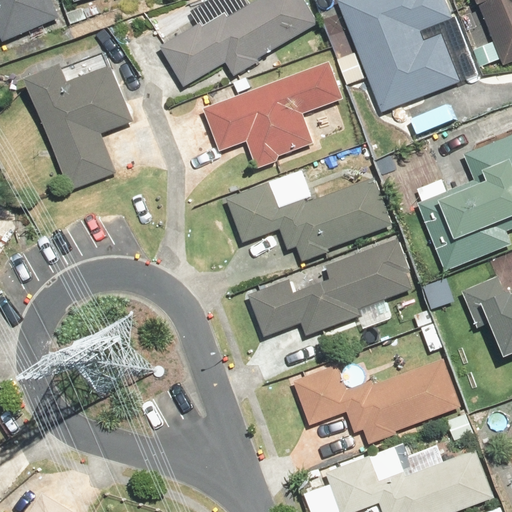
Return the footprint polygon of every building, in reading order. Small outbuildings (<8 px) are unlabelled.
[(48,0),(0,0),(0,43),(57,19),(48,0)] [(225,13),(161,46),(177,86),(220,64),(224,73),(316,25),(303,0),(263,0),(228,18),(225,13)] [(339,0),(334,2),(379,115),(456,86),(433,23),(450,17),(443,0),(339,0)] [(511,0),(471,0),(501,67),(511,62),(511,0)] [(53,64),(19,79),(70,193),(117,172),(100,135),(132,120),(110,70),(64,90),(53,64)] [(328,65),(199,107),(214,155),(245,145),(252,165),(311,146),(300,114),(339,101),(328,65)] [(511,135),(463,152),(474,184),(418,203),(441,273),(511,249),(511,248),(506,230),(511,228),(511,135)] [(301,172),(225,200),(241,245),(279,231),(286,251),(295,247),(301,262),(393,227),(374,176),(311,199),(301,172)] [(401,241),(247,295),(262,335),(300,322),(305,338),(360,318),(357,309),(417,288),(401,241)] [(498,277),(461,292),(468,311),(479,307),(499,357),(511,351),(511,286),(503,290),(498,277)] [(342,363),(289,381),(304,426),(345,413),(353,436),(332,443),(337,458),(400,436),(398,428),(457,408),(442,363),(353,393),(342,363)] [(371,459),(325,475),(330,488),(304,497),(309,511),(359,511),(377,506),(379,511),(462,511),(493,501),(475,450),(380,483),(371,459)] [(83,511),(52,494),(40,511),(83,511)]
